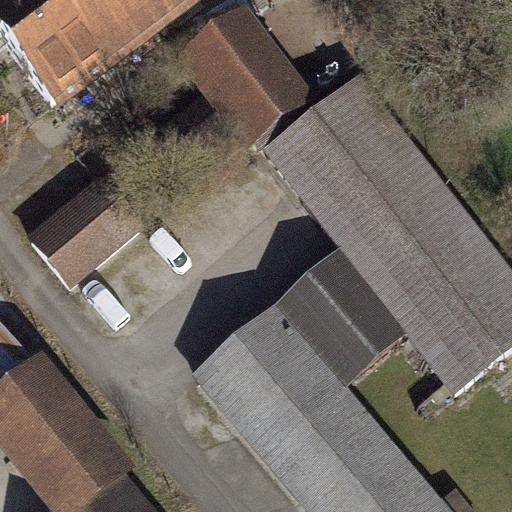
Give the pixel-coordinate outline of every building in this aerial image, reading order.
[(0,0),(0,39),(58,115),(210,0),(0,0)] [(246,7),(176,60),(244,150),(314,97),(246,7)] [(265,152),(340,251),(192,376),(307,511),(445,511),(342,389),(405,336),(451,396),(511,349),(511,276),(362,78),(265,152)] [(101,182),(31,240),(73,291),(143,233),(101,182)] [(150,511),(126,485),(140,472),(41,360),(0,395),(0,454),(50,511),(150,511)]
